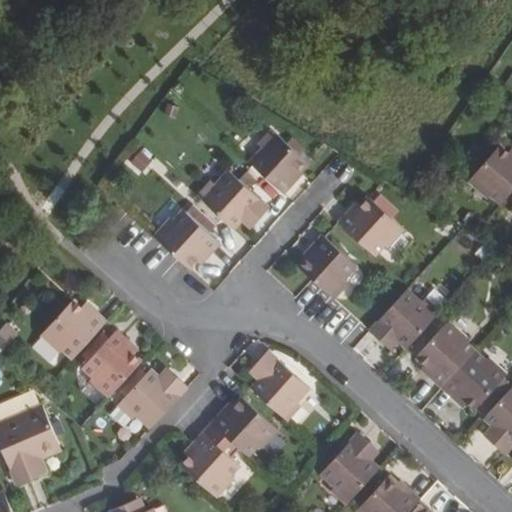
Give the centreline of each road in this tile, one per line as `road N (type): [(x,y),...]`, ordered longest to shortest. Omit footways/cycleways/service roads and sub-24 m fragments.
road 1 (residential): [(503,511),(308,340),(230,319)]
road 2 (residential): [(333,184),(235,294),(230,319)]
road 3 (residential): [(230,319),(177,313),(92,243)]
road 4 (residential): [(230,319),(226,362),(160,438)]
